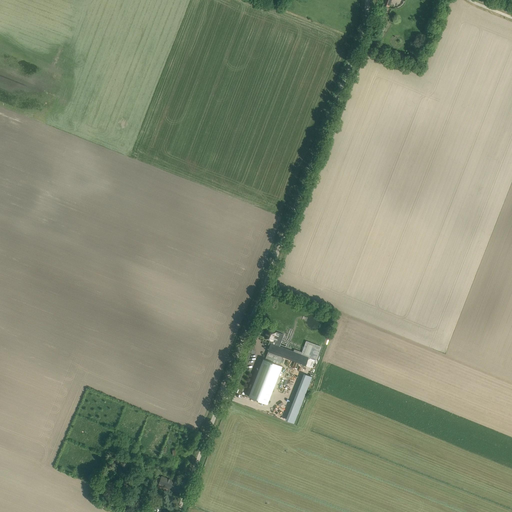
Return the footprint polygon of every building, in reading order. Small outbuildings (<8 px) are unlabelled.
[(278,333),(267,328),(264,334),(266,335),(265,337),(270,340),(269,344),(270,345),(271,343),(275,345),(276,342),(277,342),(279,336),(277,335),(278,333)] [(275,345),(271,343),(270,345),(268,351),(269,351),(306,365),(309,357),(275,345)] [(282,365),(265,359),(259,373),(257,372),(248,396),(267,404),(282,365)] [(171,493),(172,490),(177,492),(181,483),(162,476),(162,478),(157,476),(155,482),(159,483),(157,488),(171,493)] [(129,494),(133,484),(126,481),(122,491),(129,494)]
